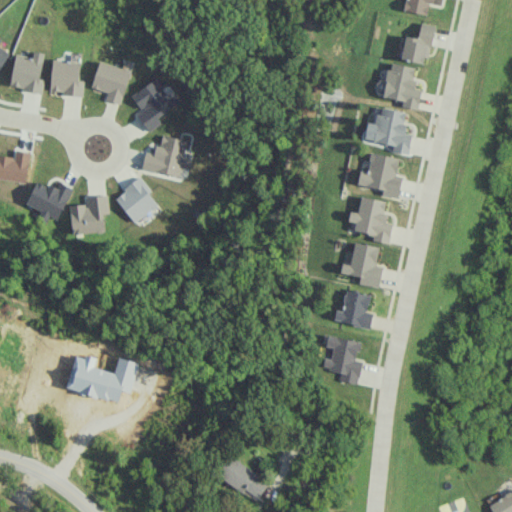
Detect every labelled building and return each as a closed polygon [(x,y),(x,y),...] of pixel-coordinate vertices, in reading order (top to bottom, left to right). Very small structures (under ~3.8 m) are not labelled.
[(406,0),(404,11),(429,15),(431,0),(406,0)] [(406,35),(401,59),(427,65),(435,25),(421,22),(418,38),(406,35)] [(0,70),(10,52),(3,48),(7,42),(0,37),(0,70)] [(43,93),(46,79),(41,78),(45,53),(34,51),(33,57),(17,54),(11,87),(43,93)] [(82,62),(54,59),(51,92),(84,96),(85,80),(80,80),(82,62)] [(106,100),(122,104),(132,70),(100,61),(92,88),(108,92),(106,100)] [(422,89),(413,87),(417,68),(390,62),(383,96),(403,100),(402,106),(418,110),(422,89)] [(130,97),(151,130),(162,123),(158,117),(181,101),(176,93),(169,97),(157,79),(130,97)] [(407,111),(382,107),(381,115),(377,114),(375,123),(368,122),(365,140),(393,144),(392,152),(408,154),(412,134),(404,132),(407,111)] [(188,140),(162,134),(157,154),(147,152),(143,168),(179,177),(182,167),(190,168),(192,159),(184,157),(188,140)] [(398,198),(403,176),(396,175),(399,158),(372,152),(368,172),(361,171),(358,184),(383,190),(382,195),(398,198)] [(135,223),(160,204),(140,178),(115,197),(135,223)] [(56,189),(38,180),(26,203),(57,219),(73,188),(60,181),(56,189)] [(110,214),(108,195),(86,197),(87,204),(70,205),(72,234),(105,231),(104,214),(110,214)] [(388,201),(361,196),(358,212),(351,211),(349,221),(356,222),(354,233),(389,240),(393,223),(384,221),(388,201)] [(359,284),(379,288),(383,266),(376,265),(380,247),(355,242),(350,264),(343,263),(341,273),(360,276),(359,284)] [(336,310),(334,321),(370,328),(373,312),(368,312),(371,294),(346,290),(342,311),(336,310)] [(360,341),(328,335),(326,346),(333,348),(331,359),(325,357),(322,369),(341,372),(339,380),(358,384),(362,361),(356,360),(360,341)] [(257,498),(268,483),(230,455),(217,474),(243,492),(245,490),(257,498)] [(511,511),(511,490),(488,505),(492,511),(511,511)]
